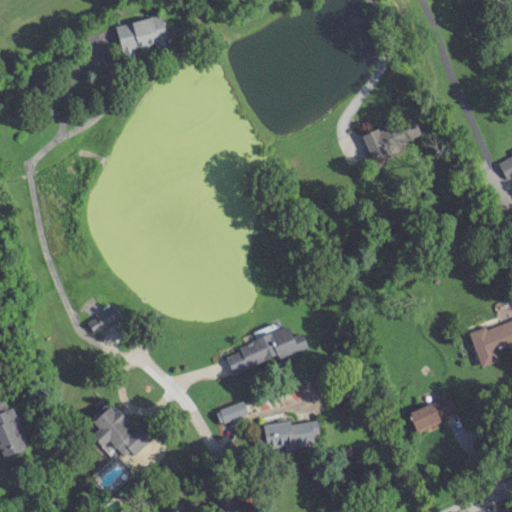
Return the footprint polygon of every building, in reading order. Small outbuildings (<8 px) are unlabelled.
[(114,25),(123,61),(136,58),(133,47),(153,43),(154,47),(167,44),(160,13),(114,25)] [(420,135),(412,115),(361,135),(368,155),(420,135)] [(119,318),(114,307),(86,319),(90,330),(119,318)] [(511,317),(467,332),(479,366),(497,360),(493,350),(510,344),(511,348),(511,317)] [(222,351),(230,372),(276,355),(277,358),(306,347),(300,331),(290,335),(287,328),(222,351)] [(0,454),(1,457),(27,446),(11,406),(6,408),(0,394),(0,454)] [(407,409),(414,431),(440,423),(438,416),(454,411),(450,395),(407,409)] [(218,423),(246,413),(241,400),(213,410),(218,423)] [(148,437),(134,422),(130,426),(109,404),(91,420),(97,427),(90,434),(100,445),(107,439),(124,458),(148,437)] [(261,423),(265,448),(283,445),(283,448),(313,445),(311,433),(317,433),(315,419),(288,423),(288,420),(261,423)]
